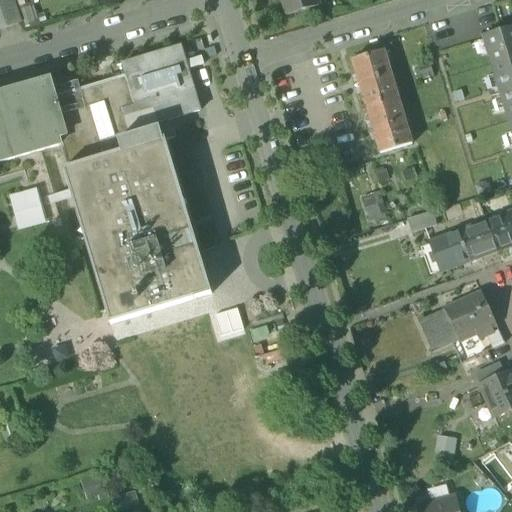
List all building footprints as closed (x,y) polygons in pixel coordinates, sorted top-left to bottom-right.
[(7,0),(0,2),(0,5),(7,28),(19,24),(21,24),(13,0),(7,0)] [(283,0),(288,18),(319,9),(316,0),(283,0)] [(25,29),(39,25),(33,4),(19,9),(25,29)] [(511,33),(484,42),(501,97),(511,93),(511,33)] [(200,112),(188,71),(185,63),(181,48),(122,66),(126,78),(127,78),(136,109),(125,112),(133,138),(159,131),(158,126),(200,112)] [(354,65),(382,159),(415,149),(386,55),(354,65)] [(201,58),(185,63),(188,71),(204,66),(201,58)] [(62,146),(69,171),(122,155),(118,143),(133,138),(125,112),(136,109),(127,78),(126,78),(57,99),(68,137),(59,139),(62,146)] [(0,164),(62,146),(59,139),(68,137),(57,99),(52,83),(0,97),(0,164)] [(511,93),(501,97),(511,131),(511,93)] [(122,155),(163,142),(159,131),(133,138),(118,143),(122,155)] [(163,142),(122,155),(69,171),(64,172),(111,327),(143,317),(194,302),(212,296),(165,142),(163,142)] [(414,170),(402,173),(405,184),(417,180),(414,170)] [(388,176),(377,179),(379,187),(390,184),(388,176)] [(388,218),(380,194),(362,200),(370,224),(388,218)] [(407,222),(412,238),(439,229),(434,214),(407,222)] [(511,215),(487,224),(498,256),(511,251),(511,215)] [(471,266),(498,256),(487,224),(459,234),(471,266)] [(443,276),(471,266),(459,234),(432,244),(443,276)] [(445,312),(447,315),(460,345),(461,345),(478,337),(481,343),(482,342),(495,336),(493,331),(497,329),(482,295),(445,312)] [(238,311),(214,318),(221,339),(244,332),(238,311)] [(455,347),(460,345),(447,315),(421,326),(435,356),(455,347)] [(503,377),(511,372),(511,370),(506,358),(459,378),(466,393),(480,387),(503,377)] [(480,387),(495,420),(511,412),(511,372),(503,377),(480,387)] [(511,412),(495,420),(506,447),(511,442),(511,412)] [(457,442),(437,438),(433,462),(453,465),(457,442)] [(102,477),(81,483),(87,503),(108,496),(102,477)] [(458,511),(455,499),(420,508),(420,511),(458,511)]
